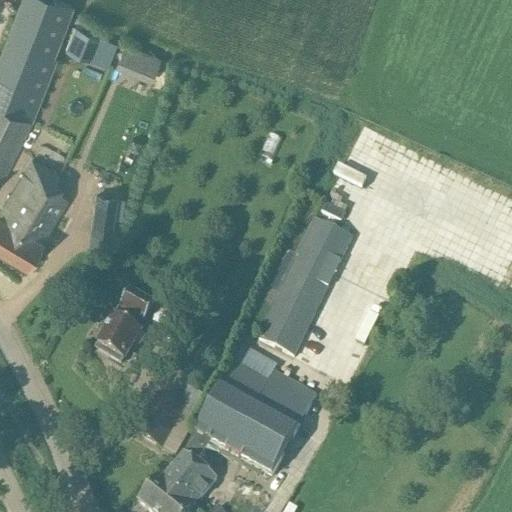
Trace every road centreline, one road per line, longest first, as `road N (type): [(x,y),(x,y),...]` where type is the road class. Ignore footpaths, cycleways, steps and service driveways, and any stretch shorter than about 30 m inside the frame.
road 1 (residential): [(78,511),(0,334)]
road 2 (unknown): [(262,511),(284,481),(334,359)]
